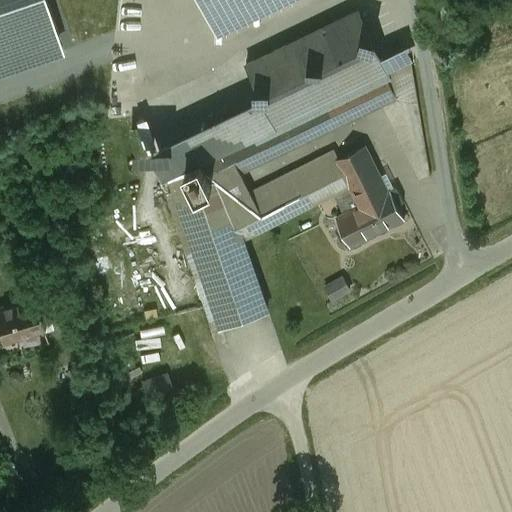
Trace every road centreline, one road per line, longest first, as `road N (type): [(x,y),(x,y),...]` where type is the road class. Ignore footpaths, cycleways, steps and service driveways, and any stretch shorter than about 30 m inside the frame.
road 1 (unclassified): [(278,386),(511,246)]
road 2 (unclassified): [(107,511),(278,386)]
road 3 (unclassified): [(278,386),(315,511)]
